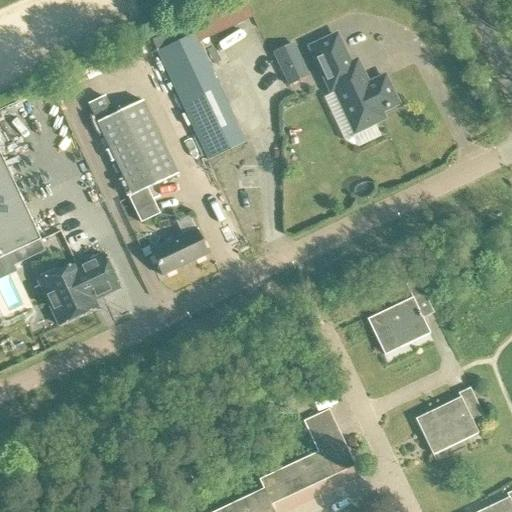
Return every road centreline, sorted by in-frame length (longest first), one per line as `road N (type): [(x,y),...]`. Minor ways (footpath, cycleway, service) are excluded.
road 1 (residential): [(511,152),(0,392)]
road 2 (residential): [(392,473),(329,334)]
